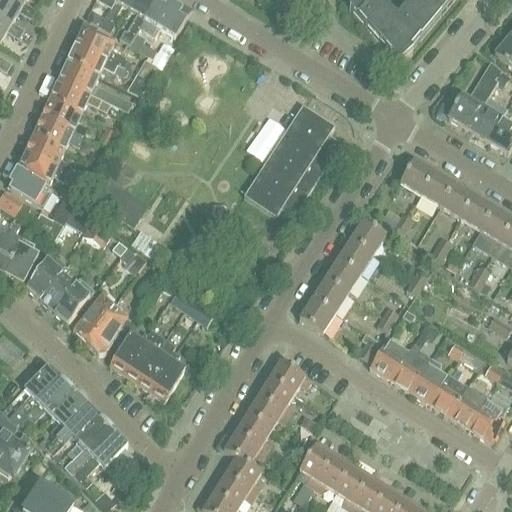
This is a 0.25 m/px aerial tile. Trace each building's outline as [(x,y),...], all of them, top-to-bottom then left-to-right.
[(12,26),(18,16),(31,24),(37,14),(24,6),(21,10),(3,0),(0,0),(0,24),(9,30),(12,26)] [(3,0),(21,10),(24,6),(26,0),(37,0),(43,3),(44,0),(3,0)] [(96,0),(95,4),(109,12),(110,13),(114,6),(117,0),(96,0)] [(113,26),(122,11),(129,15),(137,0),(117,0),(114,6),(110,13),(109,12),(104,22),(105,22),(99,31),(110,37),(115,28),(113,26)] [(124,33),(119,43),(129,48),(138,33),(143,24),(157,0),(137,0),(129,15),(135,19),(126,35),(124,33)] [(175,43),(187,22),(191,15),(166,0),(157,0),(143,24),(138,33),(129,48),(130,49),(139,33),(154,42),(159,33),(175,43)] [(357,0),(348,11),(378,44),(399,68),(412,56),(409,53),(419,43),(420,43),(456,0),(405,0),(391,18),(369,0),(357,0)] [(91,14),(86,24),(99,31),(105,22),(104,22),(91,14)] [(0,46),(6,36),(19,43),(24,34),(12,26),(9,30),(0,24),(0,46)] [(111,54),(115,45),(85,27),(75,48),(118,68),(118,69),(124,72),(129,62),(111,54)] [(511,74),(511,42),(509,40),(494,59),(511,74)] [(152,63),(157,55),(142,46),(138,54),(152,63)] [(98,80),(102,72),(114,78),(118,69),(118,68),(75,48),(67,66),(98,80)] [(0,73),(6,77),(12,68),(0,60),(0,73)] [(137,78),(150,84),(158,71),(145,63),(137,78)] [(98,82),(98,80),(67,66),(58,84),(101,104),(102,104),(117,112),(127,117),(133,106),(107,95),(110,87),(98,82)] [(477,95),(471,105),(461,99),(447,122),(468,135),(482,111),(478,109),(493,84),(494,85),(500,74),(490,66),(474,93),(477,95)] [(137,78),(136,79),(129,74),(119,91),(139,103),(150,84),(137,78)] [(509,82),(500,74),(494,85),(501,92),(509,82)] [(80,117),(85,108),(97,113),(101,104),(58,84),(50,103),(80,117)] [(76,128),(79,119),(80,117),(50,103),(41,122),(83,143),(88,133),(76,128)] [(341,147),(329,139),(335,131),(302,110),(244,201),(276,221),(281,213),(293,221),(341,147)] [(501,123),(482,111),(468,135),(487,147),(501,123)] [(112,123),(121,127),(122,128),(127,117),(117,112),(112,123)] [(62,155),(67,146),(79,152),(83,143),(41,122),(32,140),(62,155)] [(508,159),(511,151),(511,129),(501,123),(487,147),(508,159)] [(116,136),(106,130),(96,149),(106,154),(116,136)] [(59,163),(62,155),(32,140),(25,156),(68,178),(72,168),(59,163)] [(64,186),(68,178),(25,156),(16,176),(45,191),(51,194),(52,193),(46,189),(50,181),(64,186)] [(400,188),(421,201),(436,178),(414,164),(400,188)] [(87,186),(87,185),(90,178),(83,174),(79,182),(87,186)] [(40,212),(51,194),(45,191),(16,176),(10,187),(13,189),(9,196),(40,212)] [(421,201),(441,212),(455,190),(436,178),(421,201)] [(99,211),(132,232),(133,233),(149,208),(115,186),(99,211)] [(76,210),(86,192),(78,187),(68,204),(68,205),(76,210)] [(441,212),(460,224),(474,201),(455,190),(441,212)] [(0,204),(0,212),(15,221),(22,207),(4,197),(0,204)] [(494,213),(474,201),(460,224),(480,236),(494,213)] [(72,217),(76,210),(68,205),(68,204),(64,202),(51,223),(40,217),(40,218),(63,232),(66,225),(67,226),(72,217)] [(30,212),(23,208),(17,217),(24,222),(30,212)] [(480,236),(499,247),(511,226),(511,223),(494,213),(480,236)] [(80,222),(72,217),(67,226),(75,230),(80,222)] [(48,247),(53,249),(63,232),(40,218),(35,226),(49,235),(48,247)] [(402,218),(396,227),(407,234),(413,225),(402,218)] [(362,225),(349,246),(372,260),(385,240),(362,225)] [(0,241),(0,275),(3,277),(19,250),(23,243),(22,243),(19,249),(11,245),(19,230),(10,226),(7,231),(1,239),(0,241)] [(511,226),(499,247),(511,255),(511,226)] [(103,253),(110,240),(89,227),(81,240),(103,253)] [(390,236),(401,243),(407,234),(396,227),(390,236)] [(3,277),(23,288),(38,260),(31,256),(34,249),(23,243),(19,250),(3,277)] [(442,243),(436,252),(446,258),(451,249),(442,243)] [(128,252),(119,245),(112,253),(121,260),(128,252)] [(349,246),(337,265),(359,279),(372,260),(349,246)] [(121,260),(119,262),(126,267),(134,257),(128,252),(121,260)] [(430,261),(440,267),(446,258),(436,252),(430,261)] [(134,257),(126,267),(137,276),(146,265),(135,256),(134,257)] [(50,258),(27,292),(39,303),(62,276),(65,271),(50,258)] [(446,272),(456,277),(460,268),(451,263),(446,272)] [(337,265),(324,284),(347,299),(359,279),(337,265)] [(479,270),(474,280),(484,286),(489,276),(479,270)] [(39,303),(53,316),(76,288),(65,279),(69,274),(65,271),(62,276),(39,303)] [(140,297),(151,304),(159,291),(160,292),(163,286),(167,279),(155,272),(140,297)] [(464,287),(439,273),(428,292),(436,297),(441,287),(458,296),(464,287)] [(422,292),(428,283),(417,276),(411,285),(422,292)] [(178,295),(182,289),(182,288),(167,279),(163,286),(160,292),(173,301),(177,294),(178,295)] [(474,280),(469,289),(479,295),(484,286),(474,280)] [(53,316),(67,329),(93,296),(79,283),(76,288),(53,316)] [(324,284),(312,303),(335,318),(347,299),(324,284)] [(416,301),(422,292),(411,285),(405,294),(416,301)] [(170,307),(183,316),(191,303),(178,295),(177,294),(173,301),(170,307)] [(102,297),(73,334),(86,347),(114,309),(102,297)] [(204,312),(191,303),(183,316),(196,324),(204,312)] [(299,324),(322,338),(335,318),(312,303),(299,324)] [(127,321),(114,309),(86,347),(98,359),(106,357),(127,321)] [(213,318),(204,312),(196,324),(206,331),(213,318)] [(398,319),(397,318),(388,312),(382,321),(393,328),(398,319)] [(402,321),(422,334),(423,334),(427,327),(423,324),(424,323),(415,318),(414,319),(406,314),(402,321)] [(387,337),(393,328),(382,321),(376,331),(387,337)] [(496,338),(503,327),(494,321),(487,332),(496,338)] [(439,334),(427,327),(423,334),(422,334),(420,338),(433,345),(439,334)] [(511,332),(503,327),(496,338),(505,343),(511,333),(511,332)] [(122,379),(137,388),(165,343),(151,334),(148,339),(122,379)] [(109,371),(122,379),(148,339),(145,336),(140,344),(130,338),(109,371)] [(362,343),(361,344),(365,347),(366,347),(366,346),(376,352),(379,346),(365,338),(362,343)] [(4,340),(0,343),(0,362),(10,371),(22,356),(4,340)] [(137,388),(151,397),(176,357),(173,355),(176,350),(165,343),(137,388)] [(368,367),(368,366),(376,352),(366,346),(366,347),(365,347),(357,361),(368,367)] [(386,346),(372,369),(369,373),(391,386),(412,352),(412,351),(407,359),(386,346)] [(465,354),(456,349),(449,360),(457,365),(459,362),(460,362),(465,354)] [(432,364),(419,356),(412,352),(391,386),(410,398),(432,364)] [(473,360),(465,354),(460,362),(468,367),(473,360)] [(180,359),(176,357),(151,397),(165,406),(185,374),(174,367),(180,359)] [(275,363),(263,382),(292,400),(298,390),(305,394),(311,385),(275,363)] [(410,398),(430,410),(446,383),(436,377),(441,369),(432,364),(410,398)] [(490,369),(490,370),(485,379),(499,388),(505,378),(490,369)] [(17,414),(8,422),(16,430),(18,427),(60,384),(46,371),(24,394),(31,400),(17,414)] [(511,382),(505,378),(499,388),(511,395),(511,382)] [(263,382),(252,400),(288,422),(288,421),(292,424),(297,416),(286,409),(292,400),(263,382)] [(430,410),(450,423),(473,386),(473,385),(466,396),(446,383),(430,410)] [(45,414),(51,420),(73,397),(63,387),(60,384),(18,427),(24,433),(30,427),(31,428),(45,414)] [(450,423),(469,435),(486,408),(492,398),(473,386),(450,423)] [(50,437),(55,442),(86,410),(77,401),(73,397),(51,420),(59,428),(50,437)] [(469,435),(491,449),(504,419),(503,418),(508,410),(491,399),(493,398),(492,398),(486,408),(469,435)] [(252,400),(241,417),(270,435),(276,426),(283,430),(288,422),(252,400)] [(45,453),(53,461),(59,455),(58,455),(72,440),(78,446),(100,423),(86,410),(55,442),(50,447),(45,453)] [(17,431),(16,430),(8,422),(1,415),(0,416),(0,431),(12,439),(17,431)] [(241,417),(230,435),(266,457),(271,449),(264,445),(270,435),(241,417)] [(300,429),(310,435),(315,426),(305,420),(300,429)] [(70,466),(64,473),(71,480),(113,436),(103,426),(100,423),(78,446),(85,453),(71,467),(70,466)] [(218,454),(229,461),(230,460),(248,472),(248,470),(254,461),(261,465),(266,457),(230,435),(218,454)] [(92,487),(85,481),(99,467),(104,473),(114,481),(132,460),(124,452),(127,449),(113,436),(114,436),(113,436),(71,480),(85,494),(92,487)] [(0,476),(12,485),(35,449),(24,438),(16,450),(0,439),(0,476)] [(303,441),(296,452),(305,457),(311,447),(303,441)] [(39,448),(45,453),(50,447),(45,442),(39,448)] [(317,446),(299,475),(295,482),(302,487),(292,505),(302,511),(314,493),(336,457),(317,446)] [(326,492),(335,498),(354,468),(336,457),(314,493),(321,498),(326,492)] [(229,461),(218,478),(254,501),(260,492),(253,488),(260,477),(248,470),(248,472),(230,460),(229,461)] [(341,510),(343,511),(351,511),(371,479),(354,468),(335,498),(345,504),(341,510)] [(218,478),(208,495),(234,511),(238,511),(243,504),(250,508),(254,501),(218,478)] [(375,511),(389,490),(371,479),(351,511),(375,511)] [(23,511),(71,511),(73,510),(39,488),(23,511)] [(117,498),(121,493),(115,489),(111,495),(117,498)] [(400,511),(407,501),(389,490),(375,511),(400,511)] [(197,511),(234,511),(208,495),(197,511)] [(423,511),(407,501),(400,511),(423,511)]
